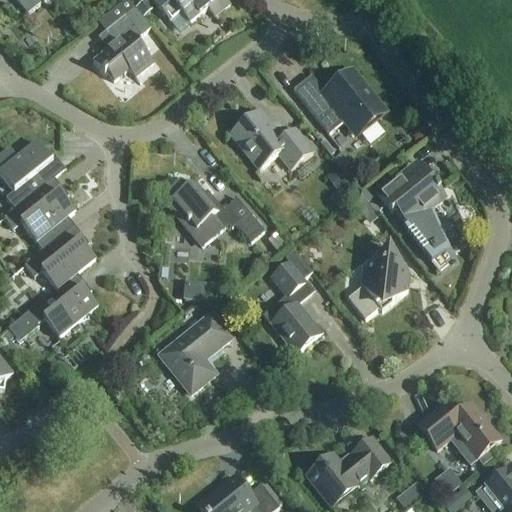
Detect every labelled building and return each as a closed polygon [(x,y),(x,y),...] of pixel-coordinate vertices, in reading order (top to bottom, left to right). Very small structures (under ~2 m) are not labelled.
[(12,0),(27,18),(49,0),(53,4),(58,0),(12,0)] [(149,0),(169,25),(181,16),(190,27),(208,12),(215,20),(230,8),(223,0),(149,0)] [(143,5),(136,11),(144,20),(150,15),(143,5)] [(136,44),(151,32),(135,11),(105,35),(115,47),(93,65),(104,80),(107,77),(114,85),(129,73),(135,81),(153,66),(136,44)] [(383,117),(352,78),(327,98),(312,79),(293,94),(329,139),(346,125),(357,138),(383,117)] [(279,159),(291,174),(313,157),(294,133),(281,144),(258,116),(230,138),(259,174),(279,159)] [(6,202),(15,213),(15,214),(54,183),(55,183),(66,174),(56,162),(52,165),(37,147),(17,163),(9,152),(0,159),(0,179),(13,196),(6,202)] [(334,162),(342,173),(353,165),(345,154),(334,162)] [(327,182),(336,193),(349,183),(340,172),(327,182)] [(398,180),(376,197),(392,217),(395,214),(409,230),(406,232),(405,231),(404,232),(439,276),(440,275),(426,258),(431,254),(433,256),(439,251),(438,249),(443,245),(433,221),(432,218),(430,214),(446,202),(425,176),(406,190),(398,180)] [(21,228),(43,256),(52,249),(44,240),(67,221),(68,222),(75,216),(60,197),(64,194),(55,183),(54,183),(15,214),(15,213),(4,222),(14,234),(21,228)] [(163,201),(185,227),(183,228),(202,251),(229,229),(232,232),(236,229),(251,247),(264,236),(235,201),(234,202),(236,205),(224,215),(207,195),(203,198),(194,187),(189,191),(183,184),(163,201)] [(360,198),(368,207),(373,202),(365,194),(360,198)] [(360,199),(352,207),(359,215),(367,208),(360,199)] [(42,276),(56,294),(56,295),(77,278),(77,279),(96,264),(80,245),(84,242),(68,222),(67,221),(44,240),(52,249),(43,256),(25,270),(34,282),(42,276)] [(267,244),(277,256),(285,249),(276,237),(267,244)] [(348,303),(365,324),(379,313),(382,316),(408,295),(410,278),(389,252),(363,273),(361,290),(362,291),(348,303)] [(271,282),(288,303),(307,288),(289,267),(271,282)] [(56,295),(56,294),(8,333),(19,347),(39,331),(37,329),(44,324),(59,343),(98,312),(83,293),(86,290),(77,279),(77,278),(56,295)] [(205,300),(206,284),(188,283),(187,298),(205,300)] [(271,327),(296,359),(321,339),(296,308),(271,327)] [(204,365),(231,343),(212,319),(160,360),(191,399),(215,379),(204,365)] [(0,394),(4,395),(5,384),(13,379),(0,362),(0,394)] [(437,455),(456,440),(465,451),(469,447),(481,461),(501,445),(471,408),(458,419),(448,406),(417,430),(437,455)] [(351,461),(342,468),(334,458),(306,481),(330,511),(332,511),(335,509),(332,506),(352,490),(355,494),(369,483),(370,485),(392,467),(373,443),(351,460),(351,461)] [(486,492),(478,499),(488,511),(490,511),(493,510),(494,511),(511,511),(511,466),(484,489),(486,492)] [(456,469),(441,475),(448,494),(463,488),(456,469)] [(197,511),(279,511),(280,511),(261,489),(249,499),(235,481),(197,511)] [(425,496),(417,487),(408,494),(416,503),(425,496)] [(466,491),(443,510),(444,511),(460,511),(474,501),(466,491)]
